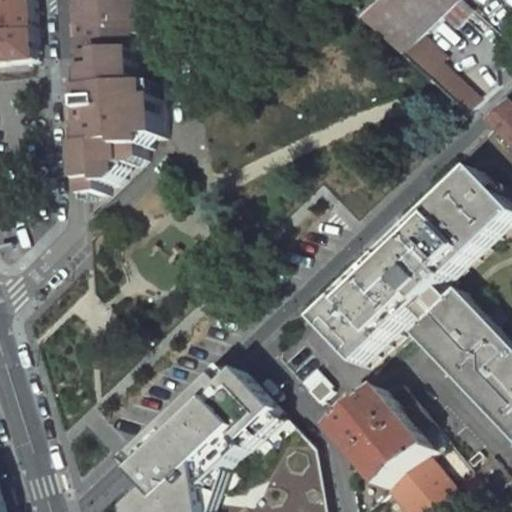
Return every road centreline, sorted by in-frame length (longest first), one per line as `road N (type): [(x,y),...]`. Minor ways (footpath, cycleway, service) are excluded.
road 1 (residential): [(511,96),(73,511)]
road 2 (residential): [(0,303),(73,236),(77,219),(66,0)]
road 3 (secondary): [(1,350),(51,511)]
